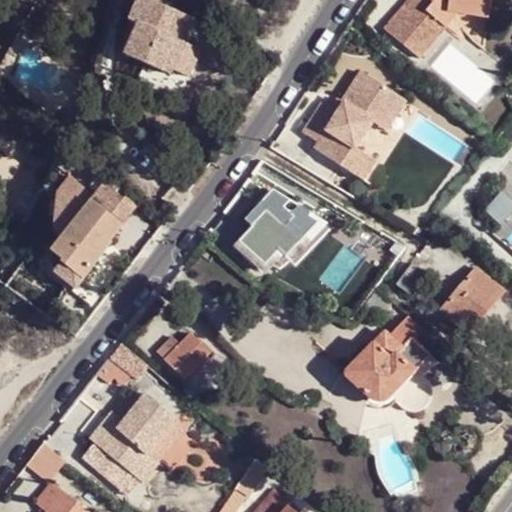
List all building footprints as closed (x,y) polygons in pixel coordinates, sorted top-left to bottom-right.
[(173,38),(182,14),(146,0),(136,0),(130,20),(140,23),(127,55),(171,75),(184,41),(173,38)] [(412,0),(414,1),(387,34),(422,63),(449,30),(443,26),(452,16),(492,22),(495,0),(412,0)] [(194,19),(182,14),(173,38),(184,41),(194,19)] [(395,121),(403,107),(361,78),(341,107),(344,109),(336,117),(321,108),(301,138),(316,148),(313,154),(360,185),(374,165),(355,152),(371,128),(395,121)] [(86,100),(75,95),(65,117),(77,123),(86,100)] [(384,136),(395,121),(371,128),(384,136)] [(121,224),(92,203),(96,197),(75,178),(63,194),(57,241),(60,243),(52,254),(64,262),(62,266),(82,282),(106,249),(107,242),(121,224)] [(236,248),(261,270),(274,256),(279,258),(300,233),(283,219),(279,221),(266,212),(251,229),(251,231),(236,248)] [(397,285),(411,294),(427,274),(413,264),(397,285)] [(442,311),(470,333),(505,293),(478,269),(442,311)] [(261,303),(297,323),(306,305),(271,286),(261,303)] [(384,315),(390,313),(390,303),(378,293),(366,306),(372,313),(384,315)] [(158,352),(186,379),(212,353),(191,333),(181,343),(173,337),(158,352)] [(437,362),(413,340),(404,348),(387,333),(350,371),(349,372),(348,374),(348,376),(349,378),(374,401),(376,402),(380,403),(385,402),(388,400),(378,412),(385,412),(390,412),(397,408),(400,410),(404,412),(411,413),(414,413),(419,411),(422,410),(426,407),(429,403),(431,399),(432,396),(433,391),(432,386),(431,383),(427,378),(425,376),(437,362)] [(122,343),(104,366),(114,374),(124,382),(132,374),(138,378),(148,365),(122,343)] [(104,366),(99,372),(109,381),(114,374),(104,366)] [(91,438),(142,481),(155,464),(146,456),(176,418),(147,395),(125,422),(112,413),(91,438)] [(74,430),(65,423),(63,425),(72,433),(74,430)] [(268,468),(256,459),(237,488),(247,495),(249,496),(268,468)] [(89,511),(52,484),(37,503),(47,511),(89,511)] [(247,495),(237,488),(230,498),(239,504),(247,495)] [(273,492),(255,511),(294,511),(288,507),(289,505),(273,492)] [(230,498),(220,511),(234,511),(239,504),(230,498)]
